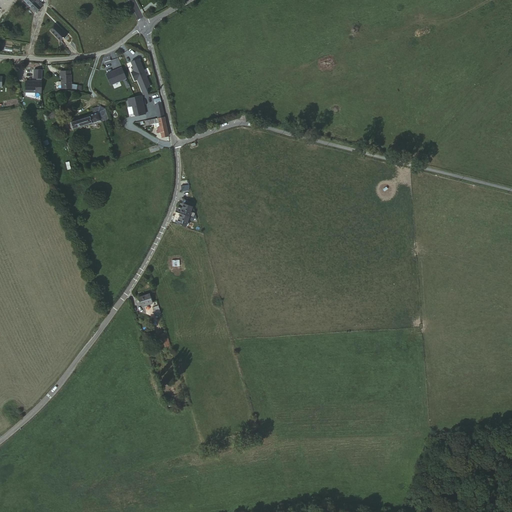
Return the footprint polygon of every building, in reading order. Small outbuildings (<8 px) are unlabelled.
[(21,0),(33,12),(41,4),(36,0),(21,0)] [(60,30),(55,25),(49,31),(59,41),(66,34),(61,29),(60,30)] [(145,95),(150,94),(147,88),(152,86),(140,58),(133,61),(136,68),(137,69),(133,71),(136,80),(139,79),(145,95)] [(123,68),(107,75),(111,85),(127,78),(123,68)] [(43,69),(35,69),(35,78),(43,78),(43,69)] [(70,91),(71,91),(71,77),(70,77),(70,73),(60,73),(60,77),(61,77),(61,81),(62,81),(62,82),(61,83),(61,86),(62,87),(62,91),(70,91)] [(42,82),(26,82),(26,93),(42,93),(42,82)] [(142,95),(130,98),(131,106),(134,105),(136,116),(138,117),(147,115),(146,108),(145,108),(142,95)] [(153,99),(157,119),(165,117),(160,98),(153,99)] [(99,113),(102,120),(110,119),(107,111),(101,102),(91,106),(94,114),(99,113)] [(71,123),(73,129),(73,130),(102,121),(102,120),(99,113),(94,114),(89,116),(90,117),(71,123)] [(165,117),(157,119),(160,132),(168,130),(168,129),(165,117)] [(62,132),(73,129),(71,123),(70,122),(60,125),(62,132)] [(194,214),(192,204),(184,201),(183,205),(192,207),(190,212),(194,214)] [(177,224),(185,227),(187,221),(178,218),(177,224)] [(155,316),(160,315),(157,304),(152,306),(155,316)] [(162,348),(169,346),(165,333),(159,335),(162,348)]
